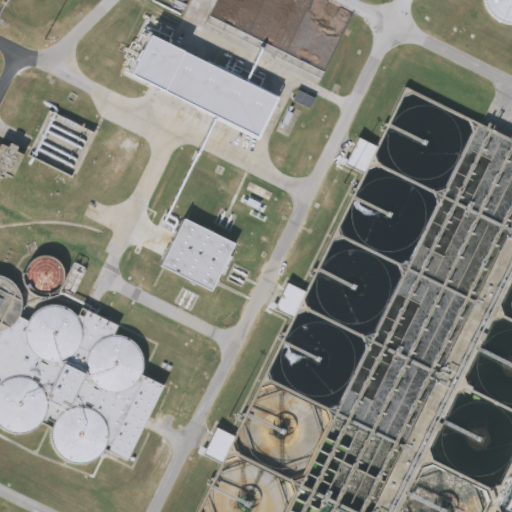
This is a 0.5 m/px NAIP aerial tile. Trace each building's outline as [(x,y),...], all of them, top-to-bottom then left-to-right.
[(511,0),(511,23),(498,23),(485,15),(480,8),(477,0),(511,0)] [(283,98),(264,137),(138,75),(158,35),(283,98)] [(479,124),(511,140),(511,511),(195,511),(219,464),(201,455),(214,428),(233,437),(291,318),(273,309),(286,282),(304,291),(362,173),(344,164),(358,137),(375,145),(404,87),(479,124)] [(297,109),(302,98),(285,90),(280,101),(297,109)] [(97,133),(75,178),(29,156),(51,110),(97,133)] [(362,145),(344,139),(334,166),(352,172),(362,145)] [(22,148),(20,152),(27,155),(16,178),(9,174),(6,179),(0,175),(0,173),(1,171),(0,170),(0,156),(5,145),(12,148),(14,144),(22,148)] [(240,245),(216,293),(165,268),(169,259),(173,262),(184,239),(180,237),(188,220),(240,245)] [(51,299),(42,297),(35,293),(29,286),(26,279),(26,274),(29,274),(32,264),(42,257),(50,256),(57,259),(63,264),(67,272),(67,278),(66,285),(60,291),(52,295),(53,298),(51,299)] [(87,269),(75,293),(65,287),(76,264),(87,269)] [(21,290),(25,303),(23,317),(32,322),(36,315),(43,309),(51,306),(60,305),(72,309),(81,317),(86,308),(123,327),(118,336),(126,337),(134,340),(140,346),(144,353),(147,364),(145,375),(168,388),(131,462),(108,451),(102,458),(93,463),(83,464),(74,463),(65,457),(58,449),(55,438),(56,429),(45,423),(34,432),(21,434),(12,432),(4,427),(0,422),(0,276),(6,277),(14,282),(21,290)] [(292,292),(274,283),(262,309),(280,318),(292,292)] [(191,455),(210,463),(221,436),(203,428),(191,455)]
